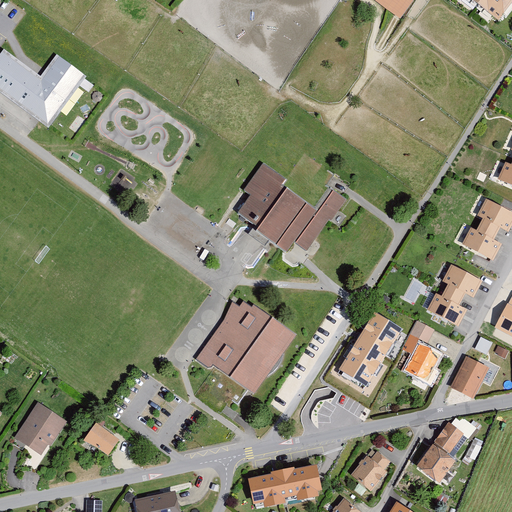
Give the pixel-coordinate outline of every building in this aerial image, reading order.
[(415,0),(368,0),(399,22),(415,0)] [(511,5),(511,0),(459,0),(495,27),(511,5)] [(85,80),(59,61),(42,84),(6,57),(0,65),(0,93),(48,130),(85,80)] [(511,149),(511,152),(511,164),(507,163),(499,181),(511,186),(511,149)] [(293,181),(269,164),(249,193),(255,197),(243,214),(266,230),(262,235),(293,257),(299,247),(313,257),(352,201),(337,191),(323,210),(289,186),(293,181)] [(511,227),(511,212),(487,199),(477,217),(483,220),(477,231),(472,229),(463,246),(493,262),(502,245),(495,241),(500,230),(509,234),(511,227)] [(482,281),(451,265),(442,282),(449,285),(443,296),(437,293),(428,310),(459,327),(468,309),(461,305),(467,294),(474,298),(482,281)] [(257,391),(295,334),(247,302),(241,310),(233,304),(196,358),(210,367),(214,362),(257,391)] [(511,305),(508,303),(495,328),(511,337),(511,305)] [(403,329),(375,312),(339,369),(367,387),(403,329)] [(437,332),(420,322),(405,352),(414,357),(406,372),(435,387),(443,372),(439,371),(448,355),(430,345),(437,332)] [(478,348),(489,353),(494,341),(483,336),(478,348)] [(455,389),(478,401),(495,370),(472,358),(455,389)] [(70,424),(42,405),(19,439),(47,458),(70,424)] [(423,468),(447,486),(465,463),(454,455),(469,435),(455,424),(439,444),(441,446),(423,468)] [(100,427),(88,444),(111,461),(124,444),(100,427)] [(351,476),(373,494),(390,473),(384,469),(390,462),(377,453),(372,459),(368,456),(351,476)] [(272,477),(247,481),(252,508),(283,503),(284,511),(314,507),(312,496),(325,472),(312,465),(271,472),(272,477)] [(138,511),(180,511),(176,491),(136,501),(138,511)] [(360,511),(344,499),(333,511),(360,511)] [(412,511),(398,502),(391,511),(412,511)]
